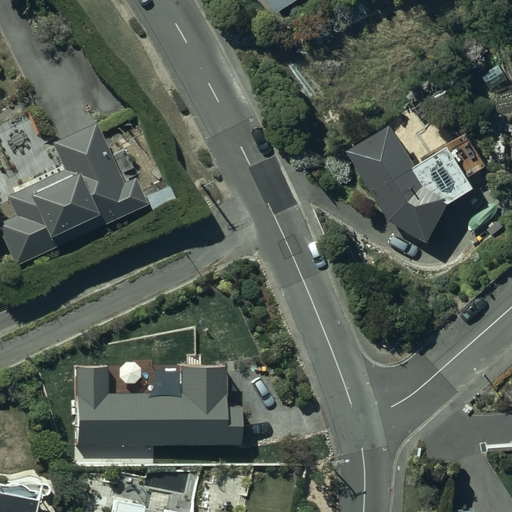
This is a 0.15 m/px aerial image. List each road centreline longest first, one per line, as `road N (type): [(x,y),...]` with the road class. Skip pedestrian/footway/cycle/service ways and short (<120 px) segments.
road 1 (unclassified): [(161,0),(271,207),(357,421)]
road 2 (residential): [(357,421),(408,398),(511,308)]
